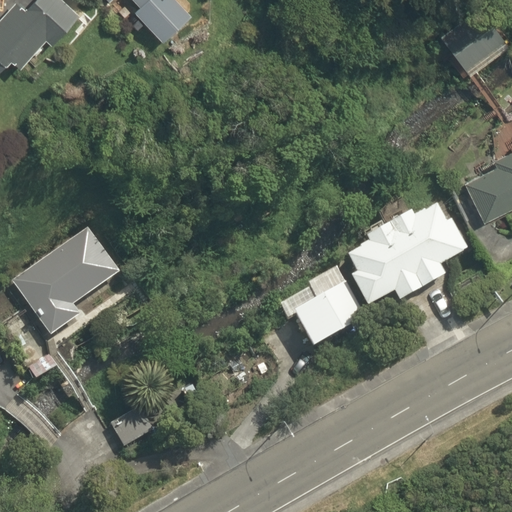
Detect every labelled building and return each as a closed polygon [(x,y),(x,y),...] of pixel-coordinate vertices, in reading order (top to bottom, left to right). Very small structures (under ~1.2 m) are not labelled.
[(158,38),(186,9),(177,0),(128,0),(125,4),(158,38)] [(0,66),(16,48),(0,34),(0,66)] [(511,135),(451,166),(477,219),(511,202),(511,135)] [(391,293),(397,303),(446,276),(440,266),(464,252),(428,186),(351,229),(357,238),(271,285),(308,352),(363,322),(358,312),(391,293)] [(68,302),(118,268),(89,225),(7,281),(42,331),(74,310),(68,302)]
